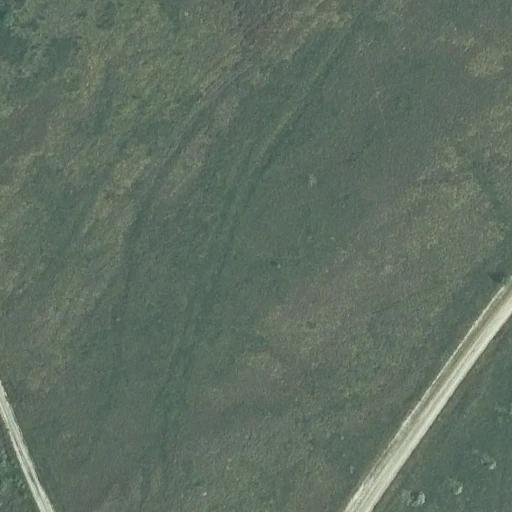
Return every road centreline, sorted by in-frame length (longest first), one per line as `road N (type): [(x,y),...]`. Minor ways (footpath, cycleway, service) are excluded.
road 1 (track): [(364,511),(475,341),(511,306)]
road 2 (track): [(0,393),(47,511)]
